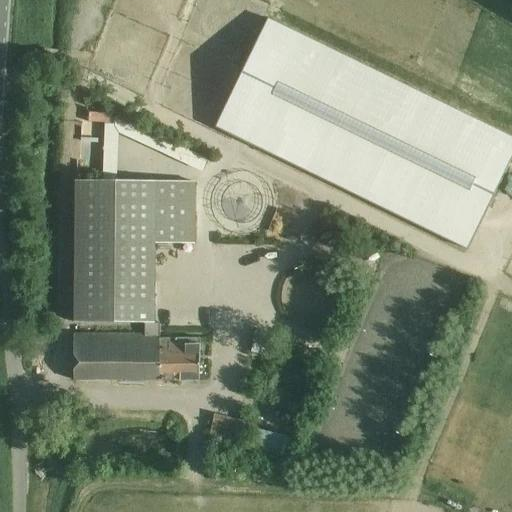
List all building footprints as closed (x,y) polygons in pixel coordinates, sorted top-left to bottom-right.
[(214,127),(466,250),(511,155),(511,138),(267,19),(214,127)] [(74,182),(73,323),(154,323),(154,243),(194,243),(194,182),(74,182)] [(240,194),(236,210),(258,215),(262,199),(240,194)] [(73,335),(73,380),(73,381),(198,381),(198,340),(158,339),(158,336),(73,335)] [(215,414),(211,429),(246,439),(251,424),(215,414)]
